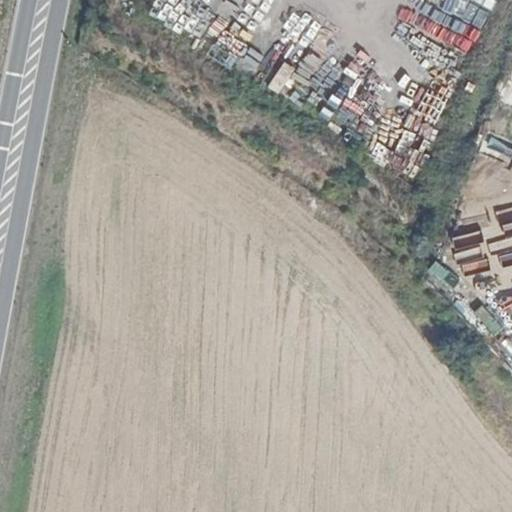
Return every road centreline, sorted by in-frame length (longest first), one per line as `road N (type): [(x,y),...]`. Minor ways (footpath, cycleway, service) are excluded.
road 1 (primary): [(0,322),(60,0)]
road 2 (primary): [(29,0),(0,153)]
